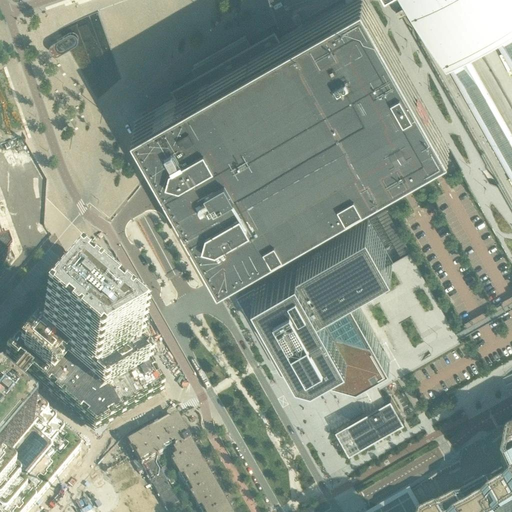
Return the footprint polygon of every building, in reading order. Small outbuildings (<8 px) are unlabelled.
[(38,27),(42,37),(90,18),(87,11),(90,10),(92,15),(98,12),(97,9),(103,6),(100,0),(77,0),(81,10),(38,27)] [(192,30),(178,0),(120,0),(103,8),(134,72),(191,45),(185,33),(192,30)] [(344,0),(343,0),(302,24),(296,27),(281,36),(276,27),(252,41),(248,34),(193,65),(197,72),(172,86),(177,96),(159,106),(135,120),(148,143),(148,144),(161,165),(210,251),(222,271),(450,141),(451,140),(451,139),(444,128),(443,126),(404,57),(392,36),(388,30),(372,2),(371,0),(344,0)] [(287,0),(289,4),(290,5),(293,10),(293,11),(298,18),(303,15),(330,0),(287,0)] [(511,0),(409,0),(412,4),(423,23),(434,40),(445,58),(454,53),(503,25),(511,20),(511,0)] [(397,5),(401,11),(408,8),(404,1),(397,5)] [(511,52),(500,31),(494,34),(497,39),(511,65),(511,23),(509,26),(511,30),(511,52)] [(511,30),(509,26),(500,31),(511,52),(511,30)] [(69,51),(76,48),(77,46),(78,44),(79,41),(78,39),(76,37),(74,36),(72,36),(70,36),(62,40),(56,44),(52,46),(50,48),(50,50),(50,53),(51,54),(52,56),(54,57),(56,58),(58,57),(69,51)] [(511,165),(451,58),(445,61),(448,66),(511,177),(511,131),(468,55),(466,50),(460,53),(511,143),(511,165)] [(511,143),(460,53),(451,58),(511,165),(511,143)] [(511,206),(498,183),(487,163),(482,154),(467,163),(462,166),(463,168),(511,254),(511,206)] [(78,161),(67,167),(83,195),(94,189),(78,161)] [(250,286),(238,294),(252,318),(282,371),(311,379),(312,379),(315,380),(322,382),(331,384),(341,387),(343,385),(343,386),(360,415),(366,412),(377,406),(387,400),(387,399),(380,388),(383,386),(393,380),(397,378),(397,377),(392,369),(393,369),(395,368),(398,366),(400,365),(406,362),(408,366),(459,336),(457,332),(454,326),(411,251),(408,247),(388,211),(387,210),(387,209),(377,214),(378,215),(402,257),(394,261),(370,219),(370,218),(250,286)] [(0,271),(13,257),(0,219),(0,271)] [(0,511),(34,511),(112,421),(116,418),(120,416),(131,410),(156,395),(157,395),(127,344),(122,333),(112,316),(101,297),(88,276),(85,271),(80,277),(50,312),(48,315),(38,326),(36,330),(27,340),(10,360),(11,360),(0,373),(0,511)] [(360,415),(359,416),(337,428),(350,452),(364,444),(403,422),(405,420),(395,402),(392,397),(389,398),(387,400),(377,406),(366,412),(360,415)] [(175,418),(162,426),(176,450),(189,442),(185,435),(186,434),(183,430),(182,430),(175,418)] [(166,457),(173,453),(172,452),(176,450),(162,426),(148,434),(148,433),(147,433),(146,433),(145,433),(145,434),(145,435),(128,445),(137,460),(143,471),(156,493),(158,496),(158,497),(166,511),(171,511),(180,507),(153,459),(155,458),(160,468),(164,466),(162,463),(166,457)] [(172,466),(175,472),(197,459),(191,449),(192,448),(189,442),(176,450),(172,452),(173,453),(176,459),(173,461),(175,464),(172,466)] [(511,511),(511,444),(511,445),(511,444),(511,452),(511,453),(510,456),(509,458),(508,458),(507,458),(506,459),(505,460),(505,461),(505,462),(505,463),(506,464),(507,464),(507,467),(507,469),(507,472),(507,475),(503,477),(502,480),(486,490),(483,484),(482,484),(481,485),(478,480),(479,479),(468,461),(465,460),(462,462),(410,492),(419,507),(415,509),(409,511),(511,511)] [(182,477),(187,486),(207,475),(206,474),(207,473),(205,469),(203,469),(197,459),(175,472),(179,478),(182,477)] [(137,460),(133,462),(139,473),(143,471),(137,460)] [(165,468),(161,470),(170,485),(173,484),(165,468)] [(190,497),(194,503),(215,491),(209,481),(210,479),(208,476),(207,476),(207,475),(187,486),(192,496),(190,497)] [(201,506),(204,511),(214,511),(225,506),(224,506),(225,504),(223,501),(221,501),(215,491),(194,503),(197,509),(201,506)] [(179,500),(184,508),(189,505),(187,501),(185,502),(183,498),(179,500)]
